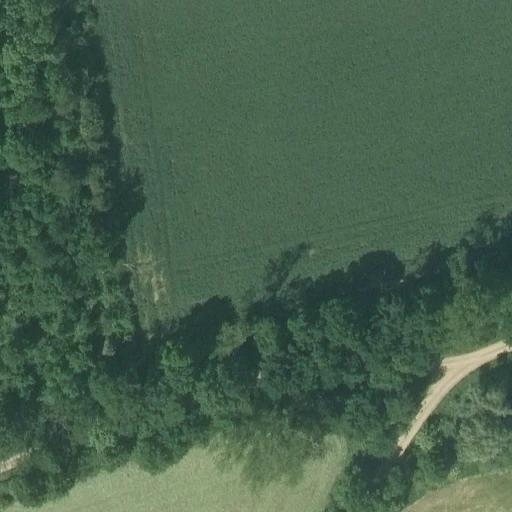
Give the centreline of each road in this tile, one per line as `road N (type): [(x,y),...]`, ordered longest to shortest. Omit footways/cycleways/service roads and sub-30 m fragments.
road 1 (track): [(0,464),(115,418),(267,375),(381,355),(453,368)]
road 2 (track): [(351,511),(404,425),(453,368),(511,341)]
